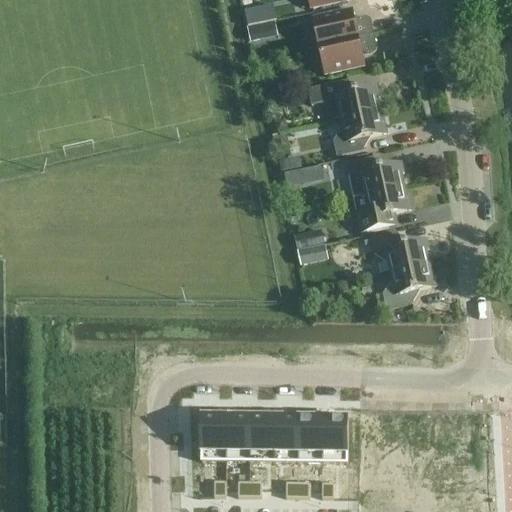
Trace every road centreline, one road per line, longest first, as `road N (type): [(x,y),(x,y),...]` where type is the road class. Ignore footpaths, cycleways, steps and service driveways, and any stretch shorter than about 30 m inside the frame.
road 1 (residential): [(481,380),(163,378),(165,511)]
road 2 (residential): [(481,380),(467,143),(438,18)]
